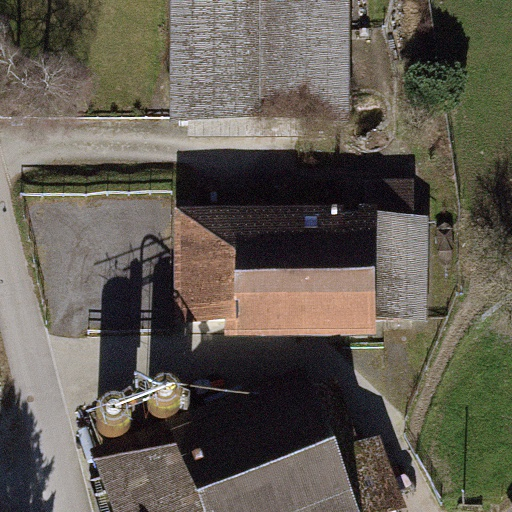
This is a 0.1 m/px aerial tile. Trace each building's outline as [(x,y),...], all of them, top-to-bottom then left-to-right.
[(341,126),(341,0),(180,0),(181,126),(341,126)] [(361,217),(361,226),(390,226),(390,190),(361,190),(361,217)] [(413,319),(413,226),(390,226),(361,226),(361,217),(339,218),(339,220),(332,220),(332,226),(190,226),(190,319),(413,319)] [(304,377),(176,426),(184,447),(312,399),(304,377)] [(170,391),(163,391),(157,393),(151,398),(148,404),(148,411),(150,417),(155,423),(161,426),(168,426),(175,424),(180,419),(183,413),(183,406),(181,400),(176,394),(170,391)] [(176,426),(104,453),(123,511),(394,511),(371,449),(354,455),(330,392),(312,399),(184,447),(176,426)] [(117,410),(111,410),(106,412),(101,416),(98,422),(97,427),(99,433),(102,439),(107,442),(112,444),(118,444),(124,442),(129,438),(131,432),(132,426),(131,420),(128,415),(123,411),(117,410)]
